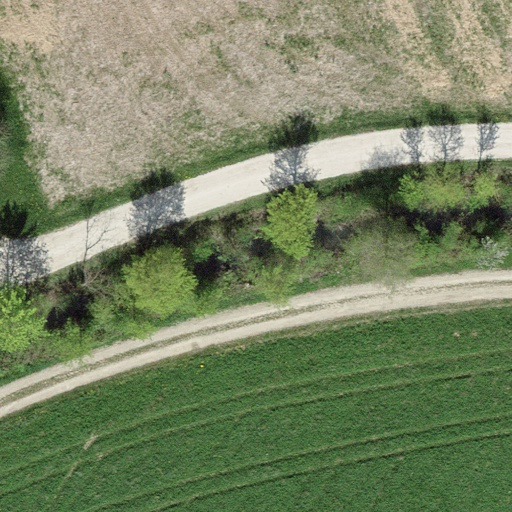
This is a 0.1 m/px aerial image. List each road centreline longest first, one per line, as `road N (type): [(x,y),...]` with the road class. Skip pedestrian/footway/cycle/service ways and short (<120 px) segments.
road 1 (track): [(0,274),(257,175),(354,153),(511,141)]
road 2 (track): [(0,403),(124,355),(260,318),(401,292),(511,283)]
